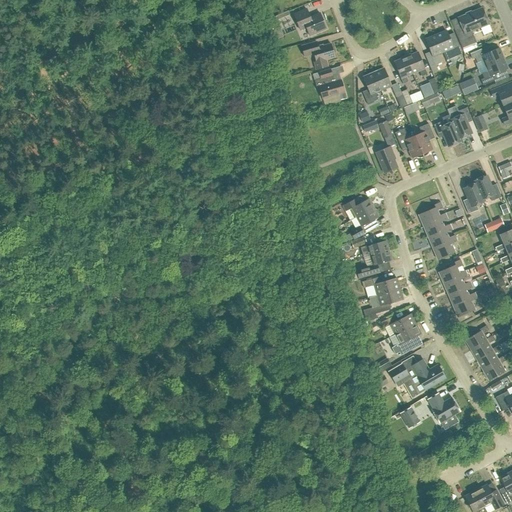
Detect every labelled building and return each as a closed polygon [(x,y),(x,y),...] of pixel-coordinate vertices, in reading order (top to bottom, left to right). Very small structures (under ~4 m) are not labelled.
[(488,24),(482,8),(450,20),(462,48),(476,42),(471,31),(488,24)] [(309,18),(306,10),(293,15),(300,31),(306,28),(309,36),(326,29),(319,14),(309,18)] [(436,36),(442,52),(448,50),(450,54),(454,56),(455,55),(456,57),(462,54),(456,41),(451,43),(446,32),(436,36)] [(442,52),(436,36),(425,41),(430,52),(424,55),(432,73),(438,71),(436,65),(440,63),(437,55),(442,52)] [(318,48),(316,42),(301,47),(304,57),(313,55),(316,63),(314,64),(316,70),(327,67),(326,60),(334,58),(330,44),(318,48)] [(476,42),(462,48),(464,53),(478,48),(476,42)] [(485,66),(503,59),(499,48),(483,54),(481,49),(469,54),(472,59),(475,58),(477,63),(482,60),(485,66)] [(406,58),(413,74),(419,72),(421,77),(427,75),(417,53),(406,58)] [(406,77),(413,74),(406,58),(394,63),(403,85),(408,82),(406,77)] [(503,59),(485,66),(487,71),(481,74),(483,78),(480,80),(483,85),(494,81),(491,75),(507,69),(503,59)] [(334,82),(330,70),(313,75),(315,81),(314,81),(316,88),(318,87),(322,99),(338,95),(340,100),(346,98),(341,80),(334,82)] [(373,74),(380,90),(391,86),(384,70),(373,74)] [(374,92),(380,90),(373,74),(363,79),(368,90),(362,92),(367,105),(373,103),(373,102),(378,100),(374,92)] [(439,92),(434,79),(428,81),(434,95),(439,92)] [(503,106),(511,102),(511,81),(490,91),(493,97),(498,95),(503,106)] [(466,101),(478,95),(471,82),(459,88),(466,101)] [(450,96),(448,89),(442,92),(445,98),(450,96)] [(412,104),(407,90),(401,93),(402,95),(396,98),(400,109),(412,104)] [(431,105),(428,97),(421,100),(424,108),(431,105)] [(511,122),(511,102),(503,106),(508,117),(502,119),(505,125),(511,122)] [(458,117),(451,120),(460,142),(459,139),(470,134),(466,124),(472,121),(466,108),(456,112),(458,117)] [(370,119),(367,112),(362,113),(365,121),(370,119)] [(481,115),(478,116),(473,118),(478,131),(479,133),(487,129),(481,115)] [(449,147),(460,142),(451,120),(452,123),(445,126),(443,121),(433,125),(439,139),(444,136),(449,147)] [(395,143),(386,122),(378,125),(387,146),(395,143)] [(414,136),(423,158),(425,157),(426,156),(427,155),(428,154),(428,153),(429,152),(432,151),(428,141),(434,138),(428,124),(419,128),(421,133),(414,136)] [(364,135),(377,132),(376,125),(362,128),(364,135)] [(421,158),(423,158),(414,136),(408,139),(404,129),(394,133),(402,152),(408,149),(412,159),(415,158),(416,158),(417,158),(419,158),(421,158)] [(393,156),(390,147),(375,153),(384,174),(397,168),(392,156),(393,156)] [(511,169),(511,167),(510,162),(498,167),(502,179),(509,176),(507,171),(511,169)] [(485,176),(474,181),(483,203),(484,203),(482,200),(489,197),(491,202),(501,198),(496,184),(490,187),(485,176)] [(483,203),(474,181),(475,184),(464,188),(468,199),(463,201),(468,214),(478,210),(476,206),(483,203)] [(351,209),(356,218),(373,208),(368,199),(364,202),(361,196),(342,206),(345,212),(351,209)] [(440,219),(439,216),(437,211),(443,209),(440,202),(433,205),(435,208),(418,215),(423,227),(440,219)] [(378,218),(373,208),(356,218),(361,227),(350,233),(354,240),(369,231),(366,225),(378,218)] [(335,217),(331,210),(321,216),(326,223),(335,217)] [(460,217),(458,210),(452,213),(455,220),(460,217)] [(440,219),(423,227),(428,238),(445,230),(443,227),(441,222),(447,220),(445,214),(439,216),(440,219)] [(453,233),(464,229),(463,223),(451,227),(453,233)] [(484,229),(486,237),(502,232),(500,224),(484,229)] [(445,230),(428,238),(432,249),(450,242),(448,238),(446,233),(452,231),(449,225),(443,227),(445,230)] [(504,247),(511,243),(511,229),(499,235),(503,245),(495,248),(497,252),(505,249),(504,247)] [(353,239),(349,233),(343,237),(347,242),(353,239)] [(367,243),(364,236),(351,242),(354,248),(367,243)] [(454,236),(448,238),(450,242),(432,249),(437,260),(455,253),(451,244),(457,242),(454,236)] [(367,246),(369,256),(388,251),(386,241),(367,246)] [(511,257),(511,243),(504,247),(505,249),(508,256),(500,260),(502,264),(510,260),(509,258),(511,257)] [(356,271),(358,279),(379,273),(377,265),(391,261),(388,251),(369,256),(372,267),(356,271)] [(460,277),(459,273),(457,269),(463,266),(460,260),(454,263),(455,265),(438,273),(443,284),(460,277)] [(485,271),(482,264),(475,267),(478,274),(485,271)] [(460,277),(443,284),(448,295),(465,288),(464,285),(461,280),(467,277),(465,271),(459,273),(460,277)] [(350,276),(350,274),(339,276),(341,284),(352,281),(351,276),(350,276)] [(381,277),(364,282),(366,288),(373,286),(376,296),(399,289),(396,279),(382,283),(381,277)] [(503,278),(495,281),(498,288),(506,285),(503,278)] [(465,288),(448,295),(452,306),(470,299),(468,296),(466,291),(472,288),(469,282),(464,285),(465,288)] [(399,289),(376,296),(379,306),(372,308),(373,315),(375,314),(390,310),(388,304),(403,300),(399,289)] [(474,293),(468,296),(470,299),(452,306),(457,318),(474,310),(471,302),(477,299),(474,293)] [(499,303),(496,298),(484,304),(487,309),(499,303)] [(501,319),(496,310),(485,317),(491,326),(501,319)] [(389,326),(394,335),(415,324),(410,314),(390,325),(387,320),(379,324),(382,329),(389,326)] [(394,335),(399,345),(392,348),(395,354),(403,350),(400,345),(421,334),(415,324),(394,335)] [(465,341),(471,351),(487,341),(486,340),(482,334),(489,330),(486,326),(479,330),(480,332),(465,341)] [(371,338),(378,337),(377,330),(370,331),(371,338)] [(487,341),(471,351),(477,361),(493,351),(491,350),(488,344),(495,340),(492,336),(486,340),(487,341)] [(493,351),(477,361),(483,371),(499,362),(497,360),(494,354),(501,350),(498,346),(491,350),(493,351)] [(504,356),(497,360),(499,362),(483,371),(489,381),(505,372),(500,364),(507,360),(504,356)] [(429,371),(423,360),(411,367),(412,369),(406,372),(402,365),(389,373),(397,386),(410,378),(419,394),(445,379),(437,366),(429,371)] [(495,398),(501,409),(508,405),(511,412),(511,395),(510,396),(507,391),(495,398)] [(431,409),(439,423),(440,423),(444,430),(458,422),(454,415),(459,412),(451,398),(443,402),(438,393),(427,400),(432,408),(431,409)] [(419,422),(411,407),(400,413),(408,428),(419,422)] [(511,473),(511,472),(499,478),(504,487),(499,490),(507,504),(511,501),(511,473)] [(476,491),(484,507),(491,503),(495,509),(504,505),(498,493),(492,496),(486,485),(476,491)] [(476,491),(465,496),(473,511),(487,511),(484,507),(476,491)]
